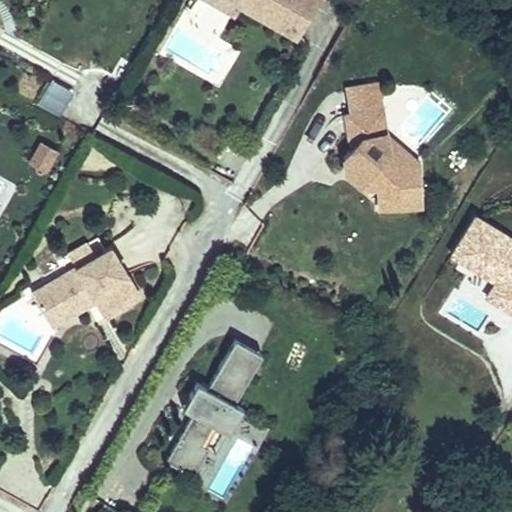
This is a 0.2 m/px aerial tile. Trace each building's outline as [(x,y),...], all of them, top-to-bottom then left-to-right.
[(209,0),(232,13),(237,5),(239,0),(209,0)] [(239,0),(237,5),(296,39),(318,0),(239,0)] [(221,82),(239,46),(206,30),(204,35),(184,25),(172,48),(191,57),(187,65),(221,82)] [(380,85),(350,89),(353,113),(382,110),(380,85)] [(386,146),(382,110),(353,113),(346,114),(350,148),(343,157),(345,174),(360,185),(366,177),(379,187),(381,208),(422,204),(418,159),(403,161),(387,154),(386,146)] [(46,170),(58,148),(39,137),(26,158),(46,170)] [(387,154),(403,161),(418,159),(386,146),(387,154)] [(485,321),(510,333),(511,327),(511,232),(511,233),(469,213),(446,263),(464,272),(445,312),(482,329),(485,321)] [(88,244),(68,255),(75,268),(95,257),(88,244)] [(140,300),(110,249),(95,257),(75,268),(31,294),(47,323),(84,301),(82,297),(89,293),(95,303),(105,320),(140,300)] [(84,301),(47,323),(50,328),(95,303),(89,293),(82,297),(84,301)] [(196,478),(211,451),(204,447),(216,426),(230,434),(231,435),(246,410),(237,405),(253,378),(226,362),(210,389),(200,383),(192,396),(199,400),(192,412),(196,415),(168,463),(196,478)] [(230,434),(216,426),(204,447),(211,451),(219,455),(230,434)]
